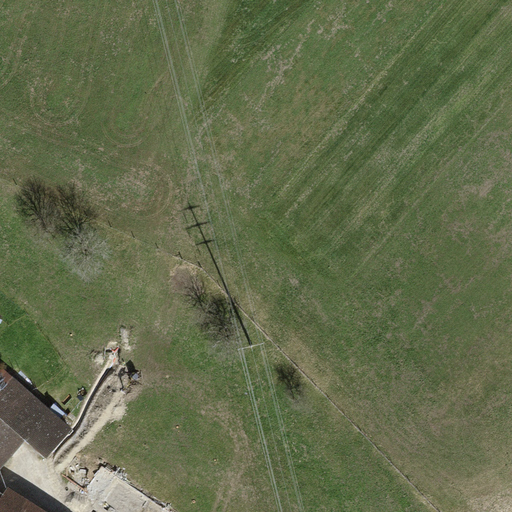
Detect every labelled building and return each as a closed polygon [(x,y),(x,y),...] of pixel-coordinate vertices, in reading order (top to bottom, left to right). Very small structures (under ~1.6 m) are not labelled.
[(0,419),(25,442),(45,459),(72,429),(0,365),(0,419)] [(0,437),(16,452),(20,447),(25,442),(0,419),(0,437)] [(0,469),(16,452),(0,437),(0,469)] [(180,511),(103,461),(78,499),(98,511),(180,511)] [(44,511),(7,487),(2,494),(0,497),(0,511),(44,511)]
